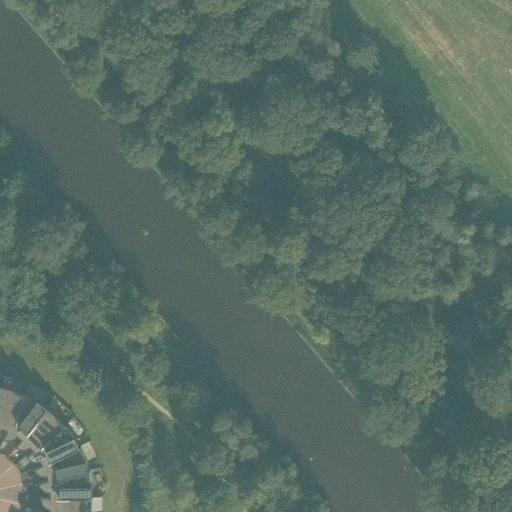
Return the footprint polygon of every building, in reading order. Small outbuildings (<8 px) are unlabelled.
[(4,428),(5,429),(21,391),(15,388),(1,385),(1,384),(0,384),(0,432),(2,430),(4,428)] [(18,436),(20,437),(44,403),(38,399),(25,393),(26,392),(25,392),(21,391),(5,429),(7,430),(3,438),(5,439),(8,440),(11,440),(14,439),(16,438),(18,436)] [(31,446),(32,448),(63,420),(59,415),(58,416),(47,407),(48,406),(48,405),(47,406),(44,403),(20,437),(22,438),(16,446),(17,447),(17,446),(20,448),(23,449),(26,449),(29,448),(31,446)] [(41,460),(42,462),(78,442),(75,436),(74,436),(66,425),(67,424),(66,423),(66,424),(63,420),(32,448),(34,450),(26,456),(27,457),(28,457),(30,459),(32,460),(35,461),(38,461),(41,460)] [(48,475),(48,477),(88,466),(86,459),(80,447),(81,446),(80,445),(80,446),(78,442),(42,462),(43,463),(34,468),(35,469),(37,471),(39,473),(42,475),(45,475),(48,475)] [(51,491),(51,493),(92,491),(92,484),(91,484),(88,471),(90,470),(89,470),(88,466),(48,477),(49,479),(39,481),(40,483),(41,485),(43,488),(45,490),(48,491),(51,491)] [(50,508),(50,510),(61,511),(91,511),(92,511),(91,511),(91,496),(93,496),(92,496),(92,491),(51,493),(51,495),(41,495),(42,500),(43,503),(45,505),(48,507),(50,508)]
